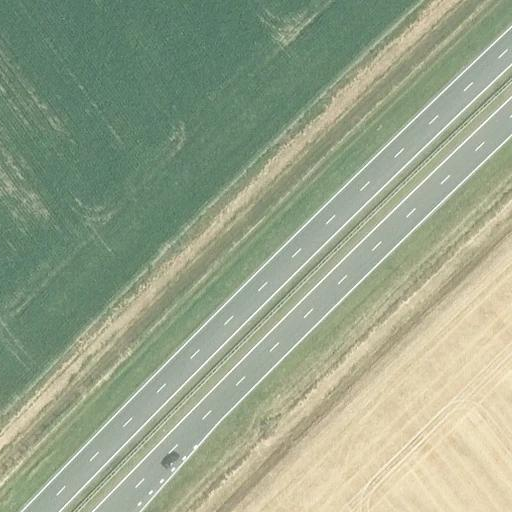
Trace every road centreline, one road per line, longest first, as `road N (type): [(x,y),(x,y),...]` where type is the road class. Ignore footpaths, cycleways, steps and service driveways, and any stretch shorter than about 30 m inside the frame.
road 1 (trunk): [(511,47),(43,511)]
road 2 (trunk): [(112,511),(511,119)]
